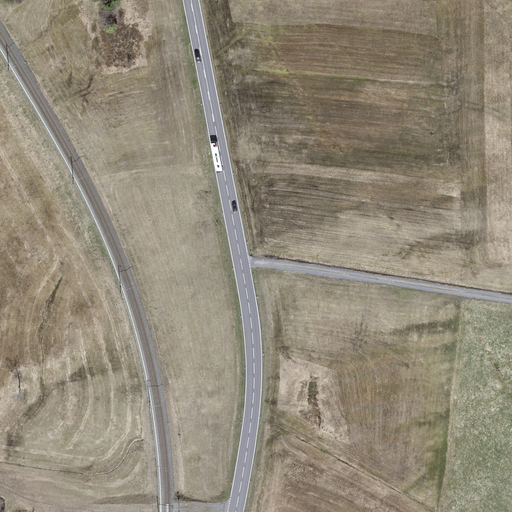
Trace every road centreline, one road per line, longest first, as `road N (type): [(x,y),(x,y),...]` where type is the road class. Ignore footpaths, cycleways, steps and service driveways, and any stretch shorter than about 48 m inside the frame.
road 1 (primary): [(235,511),(252,411),(252,338),(190,0)]
road 2 (track): [(511,303),(241,263)]
